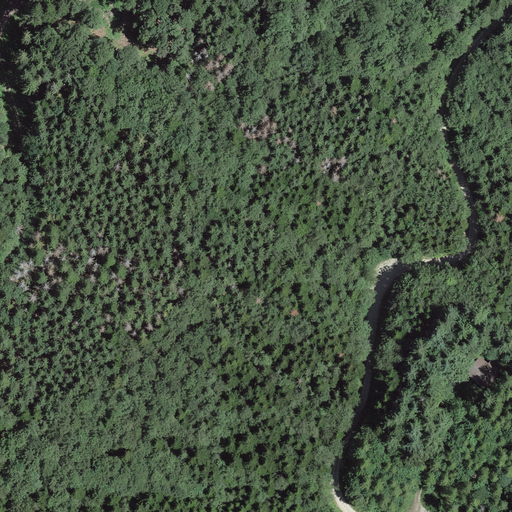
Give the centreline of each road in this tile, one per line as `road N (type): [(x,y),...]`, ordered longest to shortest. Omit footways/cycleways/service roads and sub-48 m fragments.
road 1 (track): [(353,511),(338,476),(364,398),(378,300),(393,274),(450,262),(472,244),(475,214),(448,149),(445,100),(474,46),(511,10)]
road 2 (track): [(0,266),(24,233),(29,210),(0,59)]
road 3 (track): [(412,511),(431,455),(479,399)]
